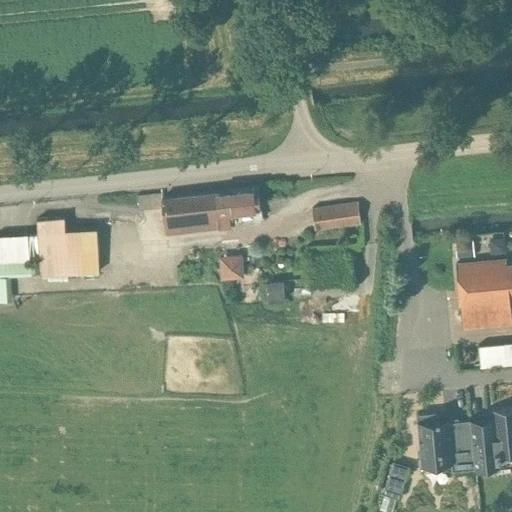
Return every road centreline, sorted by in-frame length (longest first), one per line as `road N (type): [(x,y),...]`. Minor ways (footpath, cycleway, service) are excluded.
road 1 (track): [(374,156),(373,313),(344,367),(342,511)]
road 2 (residential): [(397,153),(408,298),(398,384),(511,374)]
road 3 (tertiary): [(0,195),(308,161)]
road 4 (unknown): [(303,128),(0,154)]
road 5 (track): [(376,186),(293,207),(266,231),(127,248)]
road 6 (unclassified): [(308,161),(282,0)]
